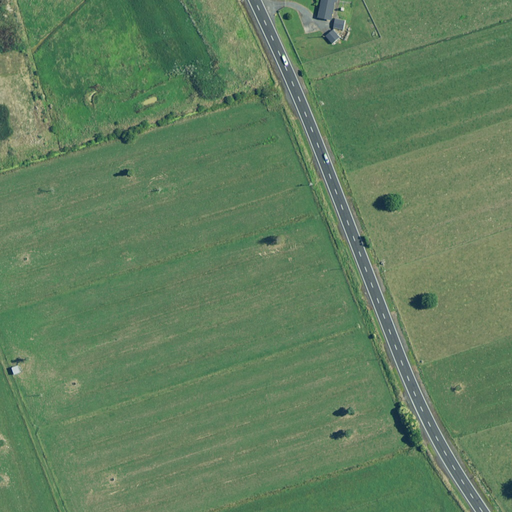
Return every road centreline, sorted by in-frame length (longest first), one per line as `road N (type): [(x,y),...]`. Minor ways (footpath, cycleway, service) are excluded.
road 1 (trunk): [(482,511),(426,423),(252,0)]
road 2 (unknown): [(0,352),(62,511)]
